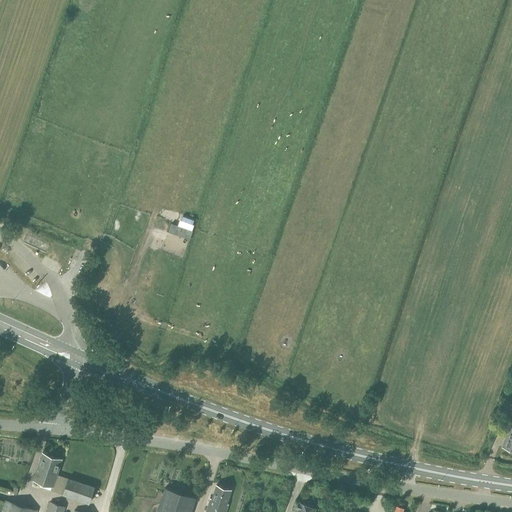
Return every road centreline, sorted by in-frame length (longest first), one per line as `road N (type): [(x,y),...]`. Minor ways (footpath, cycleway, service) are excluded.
road 1 (unclassified): [(511,501),(56,430)]
road 2 (primary): [(511,485),(352,453),(155,389)]
road 3 (unclassified): [(75,353),(66,298),(0,235)]
